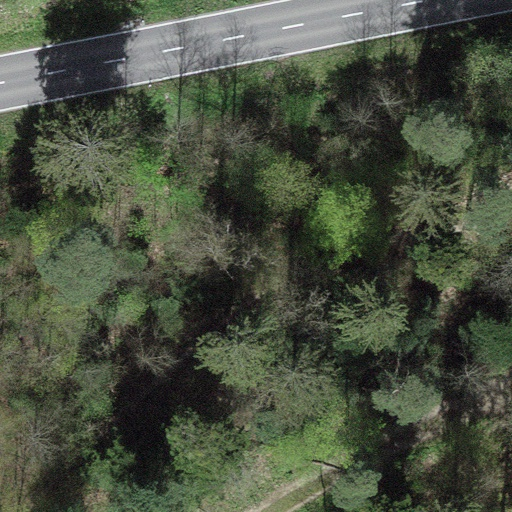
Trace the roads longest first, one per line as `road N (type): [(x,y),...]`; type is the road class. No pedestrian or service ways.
road 1 (tertiary): [(452,0),(0,83)]
road 2 (track): [(511,379),(243,511)]
